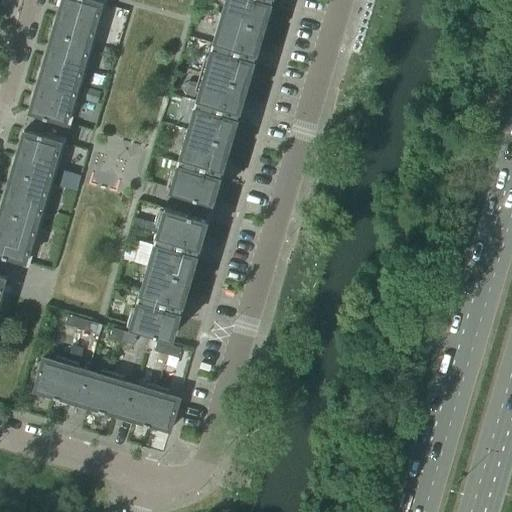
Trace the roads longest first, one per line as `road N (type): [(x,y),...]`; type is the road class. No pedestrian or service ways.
road 1 (residential): [(184,479),(197,468),(233,358),(340,0)]
road 2 (primary): [(511,201),(421,511)]
road 3 (residential): [(147,477),(0,432)]
road 4 (primary): [(472,511),(511,379)]
